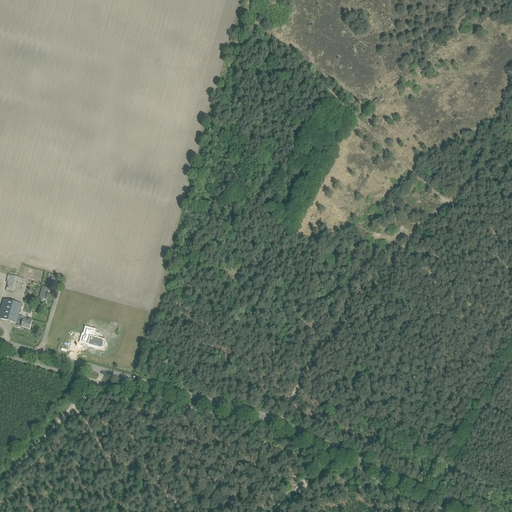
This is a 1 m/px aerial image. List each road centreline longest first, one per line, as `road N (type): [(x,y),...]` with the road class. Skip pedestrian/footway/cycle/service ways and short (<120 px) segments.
road 1 (tertiary): [(473,511),(273,419),(0,341)]
road 2 (track): [(191,511),(109,461),(73,408)]
road 3 (track): [(511,360),(437,495)]
road 4 (track): [(99,381),(0,485)]
